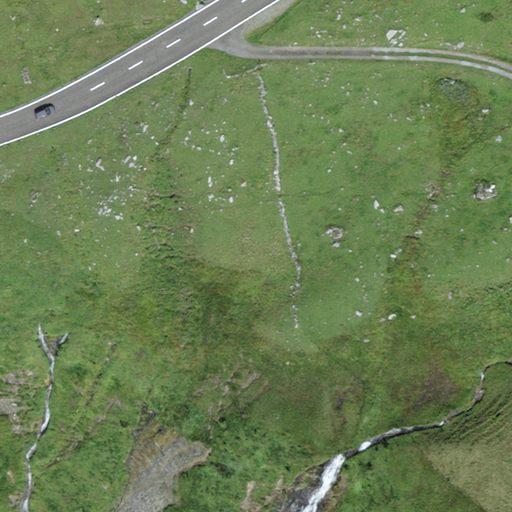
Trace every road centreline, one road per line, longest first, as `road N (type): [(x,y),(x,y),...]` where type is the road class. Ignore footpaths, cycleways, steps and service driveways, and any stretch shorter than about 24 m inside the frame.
road 1 (track): [(511,74),(406,54),(244,51),(214,20)]
road 2 (primary): [(0,131),(83,95),(247,0)]
